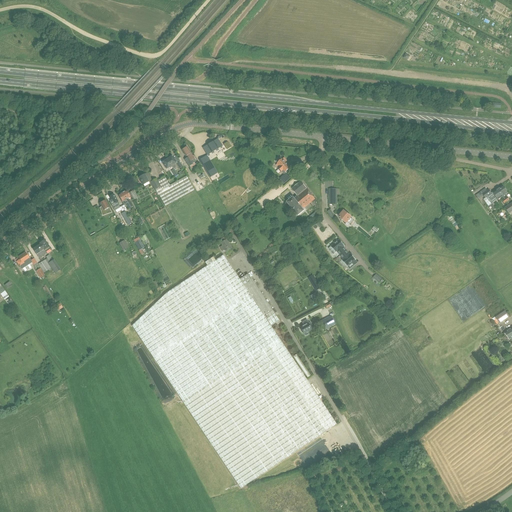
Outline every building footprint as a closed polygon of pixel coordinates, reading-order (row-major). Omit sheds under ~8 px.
[(196,149),(208,143),(204,136),(193,142),(196,149)] [(217,138),(202,148),(207,156),(222,146),(217,138)] [(186,156),(187,156),(188,157),(184,159),(188,166),(192,164),(191,161),(194,158),(186,146),(181,150),(186,156)] [(172,156),(168,159),(172,166),(174,169),(177,167),(174,163),(176,162),(174,158),(172,156)] [(202,165),(210,178),(216,173),(206,156),(205,156),(209,161),(202,165)] [(276,162),(277,164),(276,165),(284,174),(290,168),(285,162),(287,161),(284,158),(283,159),(281,157),(276,162)] [(168,159),(162,162),(166,168),(169,166),(170,168),(172,166),(168,159)] [(284,184),(293,175),(289,171),(280,179),(284,184)] [(139,177),(143,185),(149,182),(148,181),(151,180),(147,173),(144,174),(139,177)] [(161,187),(155,190),(158,195),(159,195),(165,207),(194,191),(186,176),(169,186),(165,177),(157,181),(161,187)] [(155,190),(161,187),(157,181),(156,179),(151,182),(155,190)] [(290,206),(297,216),(304,211),(302,209),(299,205),(300,205),(298,203),(299,202),(297,200),(301,197),(299,194),(306,188),(301,181),(292,189),(297,196),(294,198),(293,197),(287,202),(285,203),(285,205),(286,207),(288,207),(290,206)] [(502,185),(497,189),(501,195),(502,197),(504,199),(504,198),(507,197),(505,195),(508,193),(502,185)] [(299,205),(302,209),(315,199),(306,188),(299,194),(301,197),(297,200),(299,202),(298,203),(300,205),(299,205)] [(328,189),(328,205),(337,205),(337,189),(328,189)] [(487,190),(482,194),(482,195),(483,195),(485,198),(483,199),(488,206),(490,205),(492,203),(502,197),(501,195),(497,189),(493,192),(491,193),(488,189),(487,190)] [(126,190),(122,192),(131,208),(133,212),(135,210),(130,201),(128,198),(131,197),(126,190)] [(129,192),(134,202),(138,199),(134,190),(129,192)] [(122,192),(118,195),(122,202),(124,205),(126,204),(129,209),(131,208),(122,192)] [(109,197),(110,200),(109,201),(112,205),(113,207),(119,204),(114,194),(109,197)] [(100,203),(103,210),(105,214),(108,212),(106,209),(109,207),(105,200),(100,203)] [(353,220),(351,218),(351,217),(343,211),(338,217),(346,223),(347,222),(349,224),(353,220)] [(219,240),(222,246),(220,247),(222,251),(225,250),(226,252),(231,248),(224,237),(219,240)] [(337,251),(340,255),(346,250),(343,246),(344,246),(339,239),(339,240),(337,241),(337,240),(334,243),(334,244),(331,246),(330,246),(336,253),(336,252),(337,251)] [(32,248),(39,258),(46,254),(45,252),(50,249),(44,240),(39,243),(39,244),(32,248)] [(119,243),(123,250),(129,247),(124,240),(119,243)] [(138,250),(139,250),(142,255),(147,252),(144,247),(140,240),(134,243),(138,250)] [(346,250),(340,255),(343,259),(342,260),(347,267),(347,266),(355,259),(355,260),(350,253),(350,254),(349,254),(346,250)] [(16,261),(20,267),(22,265),(23,266),(25,264),(24,261),(29,258),(25,252),(18,257),(20,259),(16,261)] [(44,273),(51,268),(48,263),(52,260),(51,259),(49,255),(46,257),(47,258),(38,264),(44,273)] [(132,326),(176,392),(241,488),(336,424),(270,326),(279,320),(248,274),(239,279),(223,255),(215,260),(213,257),(205,262),(207,266),(166,293),(132,326)] [(34,258),(30,261),(34,267),(34,266),(35,268),(36,271),(40,278),(44,276),(40,269),(36,263),(37,263),(34,258)] [(48,263),(51,268),(55,274),(61,270),(54,259),(52,260),(48,263)] [(381,279),(376,274),(373,278),(378,282),(379,282),(380,283),(382,280),(381,279)] [(308,279),(306,280),(308,283),(310,282),(315,291),(320,288),(312,275),(307,278),(308,279)] [(0,294),(4,300),(9,297),(5,291),(0,294)] [(319,298),(316,292),(315,293),(314,291),(311,293),(312,294),(310,296),(313,302),(319,298)] [(60,311),(65,307),(61,303),(57,307),(60,311)] [(495,317),(499,324),(509,317),(505,310),(495,317)] [(318,322),(323,331),(335,325),(330,316),(318,322)] [(304,325),(300,327),(300,328),(300,329),(302,333),(303,333),(307,331),(307,332),(311,329),(309,327),(312,325),(310,322),(309,323),(307,320),(302,322),(304,325)] [(317,381),(315,382),(324,396),(326,395),(317,381)]
